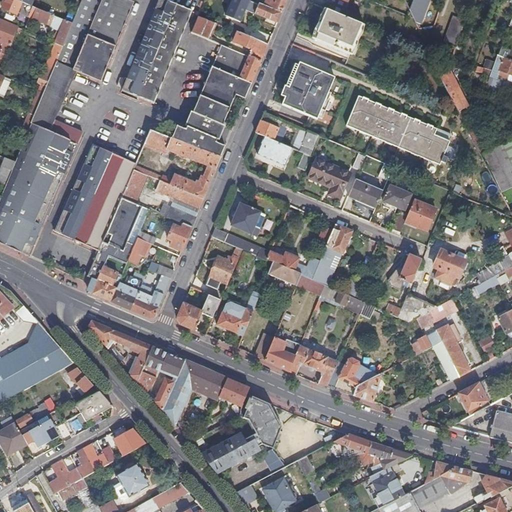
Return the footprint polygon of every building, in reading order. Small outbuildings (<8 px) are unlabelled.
[(4,7),(1,17),(14,23),(22,3),(14,0),(4,0),(2,6),(4,7)] [(31,125),(49,133),(53,123),(76,73),(101,83),(134,3),(127,0),(82,0),(82,1),(73,24),(63,48),(54,70),(50,79),(44,94),(34,117),(31,125)] [(193,12),(163,0),(159,0),(121,91),(153,105),(193,12)] [(286,3),(287,0),(266,0),(264,7),(282,14),(286,3)] [(324,0),(333,3),(330,12),(355,22),(358,15),(345,9),(348,0),(324,0)] [(413,0),(410,10),(413,19),(415,23),(420,25),(424,16),(419,13),(423,0),(413,0)] [(429,0),(423,0),(419,13),(424,16),(429,0)] [(276,27),(282,14),(264,7),(252,2),(250,7),(257,10),(255,15),(265,19),(264,23),(276,27)] [(31,14),(29,21),(31,22),(32,19),(49,26),(51,22),(53,16),(34,8),(31,14)] [(330,12),(327,11),(314,41),(348,56),(361,25),(355,22),(330,12)] [(444,41),(456,46),(465,22),(452,17),(444,41)] [(215,25),(199,18),(192,34),(209,41),(215,25)] [(22,31),(0,21),(0,42),(10,46),(16,32),(21,33),(22,31)] [(64,21),(55,44),(63,48),(73,24),(64,21)] [(241,35),(257,42),(260,36),(243,29),(241,35)] [(265,54),(268,46),(257,42),(241,35),(233,32),(229,42),(249,51),(247,57),(261,63),(265,54)] [(406,44),(417,49),(420,42),(411,37),(406,44)] [(46,67),(54,70),(63,48),(55,44),(46,67)] [(252,84),(261,63),(247,57),(221,47),(194,111),(224,123),(235,96),(245,101),(252,84)] [(11,53),(1,49),(1,50),(0,49),(0,60),(0,61),(1,60),(7,62),(11,53)] [(489,79),(488,85),(495,87),(500,72),(511,76),(511,61),(498,56),(492,72),(489,79)] [(339,80),(298,63),(281,106),(322,122),(339,80)] [(45,67),(41,75),(50,79),(54,70),(46,67),(45,67)] [(1,68),(0,69),(0,75),(10,80),(13,73),(1,68)] [(476,91),(486,93),(488,85),(489,79),(492,72),(480,68),(479,70),(482,72),(476,91)] [(458,112),(467,108),(468,107),(450,72),(445,75),(440,78),(458,112)] [(40,86),(38,91),(44,94),(50,79),(41,75),(37,84),(40,86)] [(38,91),(29,114),(34,117),(44,94),(38,91)] [(357,98),(346,127),(440,165),(449,144),(434,138),(437,130),(357,98)] [(460,116),(479,152),(481,151),(481,148),(465,115),(469,113),(467,108),(458,112),(460,116)] [(215,143),(224,123),(194,111),(186,131),(215,143)] [(34,117),(29,114),(28,114),(23,126),(29,129),(31,125),(34,117)] [(260,123),(255,134),(264,138),(292,149),(303,154),(310,156),(319,137),(264,114),(260,123)] [(49,133),(78,146),(82,136),(53,123),(49,133)] [(49,133),(31,125),(29,129),(25,140),(15,163),(6,186),(0,199),(0,244),(29,258),(78,146),(49,133)] [(220,159),(225,147),(215,143),(186,131),(177,127),(171,140),(220,159)] [(213,177),(220,159),(171,140),(150,132),(144,147),(164,155),(166,151),(208,166),(205,173),(213,177)] [(292,149),(264,138),(257,155),(284,167),(292,149)] [(482,159),(500,193),(511,187),(511,139),(480,155),(481,156),(482,159)] [(133,171),(136,165),(93,147),(55,232),(92,249),(98,252),(102,243),(121,199),(133,171)] [(352,168),(359,171),(365,157),(352,151),(346,163),(353,166),(352,168)] [(297,168),(304,171),(310,157),(310,156),(303,154),(297,168)] [(0,175),(2,176),(0,179),(0,183),(6,186),(15,163),(5,159),(0,170),(0,175)] [(307,178),(312,180),(319,162),(319,161),(315,159),(307,178)] [(319,162),(312,180),(331,188),(328,195),(338,200),(349,175),(319,162)] [(147,177),(133,171),(121,199),(135,204),(147,177)] [(210,183),(213,177),(205,173),(202,180),(210,183)] [(203,200),(210,183),(202,180),(200,184),(196,182),(195,184),(174,175),(170,186),(203,200)] [(355,181),(348,198),(375,210),(382,193),(355,181)] [(199,210),(203,200),(170,186),(160,182),(156,193),(175,200),(199,210)] [(404,212),(411,196),(389,187),(382,203),(404,212)] [(135,204),(121,199),(102,243),(116,249),(119,242),(124,232),(133,236),(138,239),(140,233),(149,210),(135,204)] [(197,214),(199,210),(175,200),(171,208),(196,218),(197,214)] [(405,221),(405,223),(427,232),(435,210),(414,202),(405,221)] [(257,222),(260,214),(240,205),(231,227),(257,238),(260,229),(255,226),(257,222)] [(150,206),(149,210),(163,216),(165,212),(150,206)] [(191,228),(196,218),(171,208),(167,218),(183,224),(191,228)] [(265,216),(260,214),(257,222),(262,224),(265,216)] [(391,232),(399,236),(405,223),(405,221),(397,218),(391,232)] [(186,240),(191,228),(183,224),(181,229),(173,226),(167,240),(172,242),(170,247),(181,252),(186,240)] [(321,261),(320,263),(312,281),(324,286),(327,287),(333,272),(328,270),(334,256),(339,258),(340,254),(342,255),(343,255),(352,232),(336,225),(333,231),(321,261)] [(317,259),(321,261),(333,231),(325,227),(318,243),(323,245),(317,259)] [(215,230),(212,238),(236,248),(242,250),(252,254),(266,261),(269,254),(261,250),(215,230)] [(138,239),(152,245),(155,239),(140,233),(138,239)] [(145,243),(137,240),(136,242),(130,257),(137,260),(145,243)] [(130,257),(136,242),(133,241),(120,273),(123,274),(130,257)] [(206,287),(209,289),(217,292),(221,283),(227,285),(235,267),(242,250),(236,248),(231,260),(229,259),(228,262),(218,258),(215,266),(212,265),(209,270),(212,271),(206,287)] [(252,254),(242,250),(235,267),(245,272),(252,254)] [(270,252),(269,254),(266,261),(273,264),(301,276),(312,281),(320,263),(311,259),(307,269),(300,267),(298,270),(296,268),(300,259),(285,253),(285,255),(283,254),(281,257),(270,252)] [(439,270),(436,278),(452,285),(456,277),(459,278),(465,263),(441,252),(434,268),(439,270)] [(342,255),(340,254),(339,258),(334,256),(328,270),(333,272),(327,287),(328,287),(342,255)] [(421,261),(409,256),(403,270),(398,268),(388,281),(389,286),(400,291),(404,282),(411,285),(417,271),(421,261)] [(106,262),(96,258),(88,278),(95,281),(89,294),(98,297),(111,303),(115,292),(116,290),(111,288),(117,274),(104,268),(106,262)] [(301,276),(273,264),(269,275),(275,278),(275,279),(289,284),(296,287),(296,286),(301,276)] [(170,279),(173,272),(160,267),(158,273),(161,275),(170,279)] [(511,275),(511,267),(501,273),(502,276),(505,274),(507,278),(511,275)] [(140,285),(143,276),(135,273),(132,282),(140,285)] [(122,276),(117,274),(111,288),(116,290),(118,285),(122,276)] [(166,289),(170,279),(161,275),(157,285),(166,289)] [(301,276),(296,286),(320,296),(324,286),(312,281),(301,276)] [(496,279),(495,277),(484,283),(487,290),(499,284),(496,279)] [(484,283),(466,292),(473,305),(482,300),(478,294),(487,290),(484,283)] [(351,284),(346,295),(350,297),(355,299),(358,290),(360,286),(353,284),(351,284)] [(0,320),(14,308),(4,298),(0,286),(0,285),(0,320)] [(118,285),(116,290),(115,292),(136,301),(138,294),(118,285)] [(165,292),(166,289),(157,285),(154,292),(163,296),(165,292)] [(14,308),(20,303),(15,297),(10,292),(0,286),(4,298),(14,308)] [(327,287),(324,286),(320,296),(335,303),(339,293),(328,287),(327,287)] [(207,295),(208,296),(220,301),(223,295),(217,292),(209,289),(207,295)] [(355,299),(365,303),(367,305),(369,301),(368,294),(358,290),(355,299)] [(131,311),(136,301),(115,292),(111,303),(122,308),(131,311)] [(154,292),(152,298),(149,306),(157,310),(163,296),(154,292)] [(152,298),(139,293),(138,294),(136,301),(131,311),(141,316),(150,320),(154,317),(157,310),(149,306),(152,298)] [(217,326),(242,337),(260,296),(254,293),(246,310),(231,303),(226,305),(222,313),(217,326)] [(339,293),(335,303),(345,307),(350,297),(346,295),(339,293)] [(199,312),(184,305),(178,319),(181,325),(192,330),(195,332),(202,313),(204,314),(204,315),(213,319),(220,301),(208,296),(206,301),(204,300),(199,312)] [(350,297),(345,307),(360,314),(365,303),(355,299),(350,297)] [(443,304),(449,314),(449,315),(457,311),(452,300),(443,304)] [(360,314),(359,317),(369,321),(375,308),(367,305),(365,303),(360,314)] [(400,311),(397,318),(408,323),(415,319),(418,310),(403,304),(400,311)] [(443,304),(416,319),(421,329),(449,314),(443,304)] [(388,305),(385,313),(397,318),(400,311),(388,305)] [(509,339),(511,337),(511,310),(498,319),(509,339)] [(137,384),(152,348),(116,333),(91,322),(89,326),(88,328),(107,349),(109,347),(107,344),(110,340),(135,353),(136,351),(137,351),(140,353),(130,376),(137,384)] [(69,367),(74,364),(49,336),(39,324),(29,345),(0,361),(0,365),(8,379),(60,351),(69,367)] [(414,350),(411,352),(414,357),(441,343),(450,360),(459,377),(470,372),(455,344),(461,341),(453,325),(447,328),(446,327),(425,338),(425,336),(417,341),(418,342),(411,346),(414,350)] [(264,336),(260,345),(270,349),(274,340),(264,336)] [(270,349),(265,362),(277,367),(289,372),(300,347),(289,342),(287,345),(274,339),(274,340),(270,349)] [(270,349),(260,345),(255,358),(265,362),(270,349)] [(300,347),(289,372),(296,376),(300,367),(303,366),(320,374),(321,377),(318,385),(326,388),(337,364),(337,363),(323,357),(323,356),(308,350),(300,347)] [(176,380),(184,362),(168,355),(152,348),(137,384),(147,394),(156,379),(151,377),(154,371),(176,380)] [(0,404),(69,367),(60,351),(8,379),(0,365),(0,404)] [(140,353),(137,351),(128,373),(130,376),(140,353)] [(116,352),(112,356),(119,363),(122,360),(116,352)] [(344,367),(337,364),(326,388),(339,393),(353,397),(356,389),(379,376),(359,367),(358,363),(351,360),(347,361),(344,367)] [(459,377),(450,360),(441,364),(450,382),(459,377)] [(191,388),(218,400),(219,398),(227,380),(184,362),(176,380),(174,384),(162,411),(174,426),(191,388)] [(82,396),(94,386),(83,373),(78,368),(68,374),(79,387),(75,390),(77,393),(72,396),(74,401),(82,396)] [(380,377),(379,376),(356,389),(353,397),(373,404),(380,377)] [(154,403),(162,411),(174,384),(164,379),(154,403)] [(246,396),(249,389),(227,380),(219,398),(241,408),(246,396)] [(478,384),(458,395),(470,417),(489,407),(478,384)] [(77,406),(81,414),(106,399),(103,396),(100,392),(77,406)] [(241,408),(240,416),(242,418),(248,420),(253,431),(259,438),(268,449),(273,450),(276,443),(282,428),(269,405),(265,403),(264,403),(246,396),(241,408)] [(57,410),(70,402),(68,398),(54,405),(57,410)] [(86,422),(112,407),(106,399),(81,414),(86,422)] [(37,422),(49,443),(60,437),(53,426),(55,424),(57,427),(63,423),(56,411),(37,422)] [(511,415),(495,412),(489,438),(505,443),(511,439),(511,415)] [(17,424),(21,430),(33,424),(28,417),(17,424)] [(15,425),(12,418),(3,423),(7,430),(15,425)] [(39,449),(49,443),(37,422),(33,424),(21,430),(19,431),(26,443),(27,445),(34,442),(39,449)] [(15,425),(7,430),(0,433),(0,442),(8,456),(16,452),(14,449),(26,443),(19,431),(15,425)] [(146,445),(134,431),(116,440),(125,456),(146,445)] [(245,445),(259,438),(253,431),(241,437),(245,445)] [(208,464),(217,474),(259,452),(257,448),(261,446),(268,449),(259,438),(245,445),(241,437),(240,435),(201,456),(208,464)] [(358,439),(348,436),(334,443),(357,451),(356,456),(361,455),(367,453),(371,443),(358,439)] [(382,447),(371,443),(367,453),(361,455),(362,459),(363,461),(370,459),(371,456),(383,460),(379,462),(380,464),(388,461),(389,461),(392,450),(382,447)] [(104,455),(109,465),(116,461),(108,445),(101,449),(104,455)] [(82,480),(83,479),(109,465),(104,455),(95,460),(88,447),(79,453),(86,465),(78,470),(82,480)] [(274,471),(285,464),(276,450),(266,456),(274,471)] [(401,453),(392,450),(389,461),(388,461),(380,464),(384,471),(396,465),(412,457),(401,453)] [(363,461),(362,459),(353,461),(356,471),(360,469),(362,472),(367,470),(363,461)] [(60,479),(50,484),(55,494),(57,493),(61,492),(82,480),(78,470),(69,475),(62,462),(51,468),(55,475),(57,474),(60,479)] [(434,477),(431,477),(431,482),(440,476),(452,470),(453,468),(446,466),(436,463),(434,477)] [(373,500),(377,510),(378,509),(404,496),(393,475),(400,472),(396,465),(384,471),(369,479),(378,497),(373,500)] [(150,487),(137,466),(117,477),(129,499),(150,487)] [(463,471),(453,468),(452,470),(440,476),(448,492),(449,495),(467,484),(469,485),(472,473),(463,471)] [(378,509),(379,511),(419,511),(417,508),(448,492),(440,476),(431,482),(404,496),(378,509)] [(477,505),(511,486),(511,482),(498,480),(486,476),(482,483),(487,492),(473,500),(477,505)] [(316,488),(310,477),(306,479),(312,490),(316,488)] [(188,493),(181,484),(152,500),(157,509),(188,493)] [(276,511),(279,511),(284,511),(285,511),(281,504),(286,502),(279,487),(273,490),(271,486),(263,491),(273,511),(276,511)] [(236,495),(245,505),(257,499),(251,488),(236,495)] [(315,495),(319,504),(323,502),(318,493),(315,495)] [(42,511),(33,494),(26,498),(29,504),(33,511),(42,511)] [(511,511),(509,511),(505,511),(499,499),(484,507),(486,511),(483,511),(511,511)] [(158,511),(157,509),(152,500),(133,511),(158,511)] [(101,511),(96,503),(89,507),(91,511),(101,511)]
